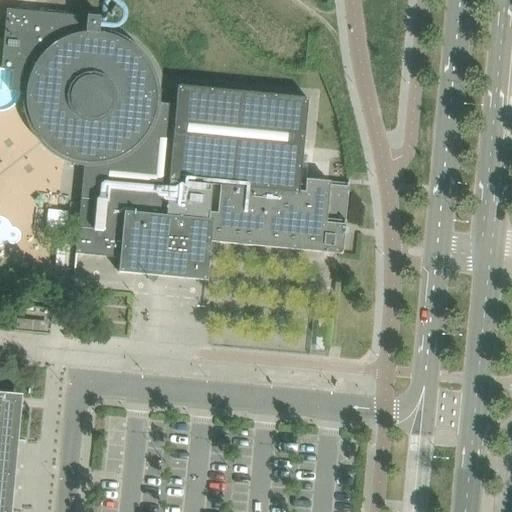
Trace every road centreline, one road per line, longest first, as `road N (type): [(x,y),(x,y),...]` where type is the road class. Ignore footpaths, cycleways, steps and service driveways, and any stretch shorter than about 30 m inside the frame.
road 1 (unclassified): [(420,413),(83,389),(65,511)]
road 2 (tertiary): [(459,0),(436,251)]
road 3 (tertiary): [(489,257),(511,45)]
road 4 (tertiary): [(436,251),(420,413)]
road 5 (tertiary): [(473,416),(489,257)]
